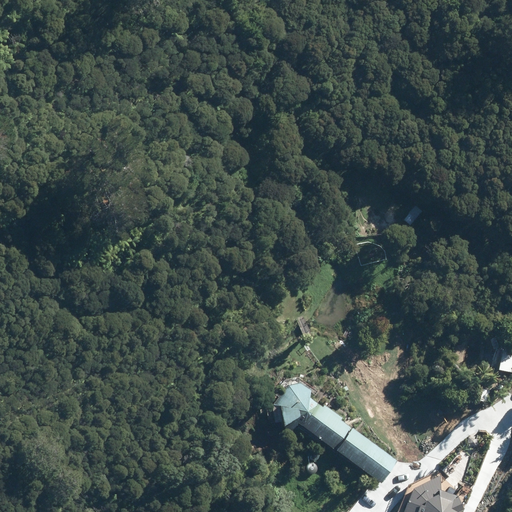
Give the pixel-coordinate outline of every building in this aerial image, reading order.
[(425,208),(416,201),(404,216),(412,223),(425,208)] [(511,344),(501,344),(499,368),(511,368),(511,344)] [(275,402),(282,404),(282,419),(291,429),(298,420),(332,446),(350,424),(293,379),(275,402)] [(400,459),(354,425),(337,449),(383,483),(400,459)] [(413,485),(403,511),(464,511),(467,497),(453,478),(428,473),(413,485)]
